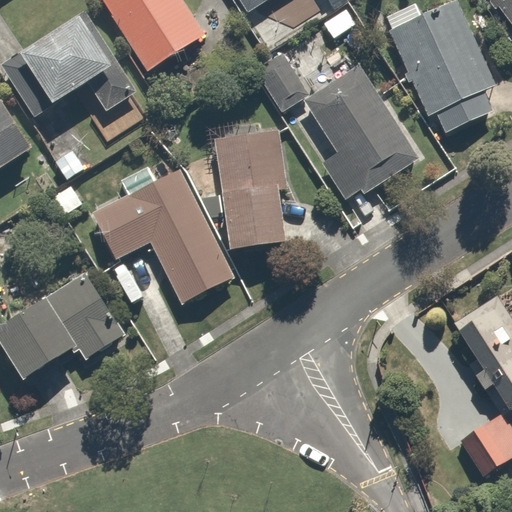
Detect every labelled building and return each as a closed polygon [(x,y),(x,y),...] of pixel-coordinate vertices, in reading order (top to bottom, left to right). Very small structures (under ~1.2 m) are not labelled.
[(178,0),(93,0),(136,69),(197,31),(178,0)] [(227,0),(264,56),(344,4),(349,0),(227,0)] [(454,0),(428,0),(384,20),(437,137),(487,114),(476,89),(491,82),(454,0)] [(511,0),(486,0),(511,32),(511,0)] [(140,113),(77,21),(0,74),(0,83),(26,122),(21,125),(61,183),(91,162),(52,105),(81,85),(99,110),(91,116),(105,137),(140,113)] [(276,57),(248,76),(275,116),(303,97),(276,57)] [(352,72),(298,108),(331,157),(313,169),(342,213),(414,164),(352,72)] [(0,169),(29,148),(0,109),(0,169)] [(285,130),(215,136),(225,258),(280,253),(275,197),(290,195),(285,130)] [(116,184),(124,199),(89,218),(111,260),(144,243),(177,307),(227,281),(172,175),(154,184),(146,169),(116,184)] [(87,203),(71,184),(45,206),(60,225),(87,203)] [(125,332),(83,272),(0,330),(0,363),(16,387),(70,349),(80,363),(125,332)] [(511,317),(498,296),(457,323),(511,406),(511,317)] [(511,458),(511,428),(502,414),(461,440),(484,476),(511,458)]
